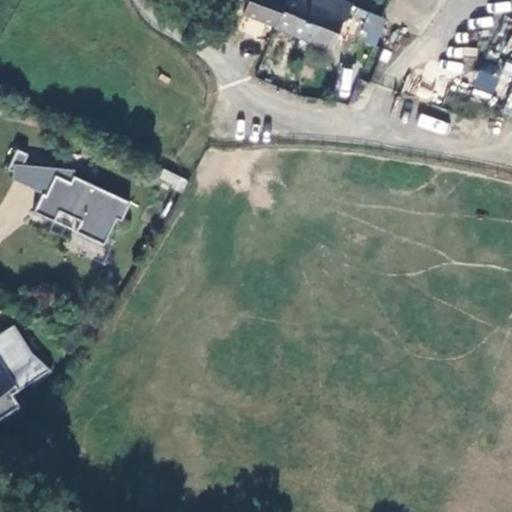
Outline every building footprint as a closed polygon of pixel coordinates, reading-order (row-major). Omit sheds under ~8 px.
[(256,0),(249,17),(336,55),(358,6),(343,0),(256,0)] [(389,20),(378,15),(369,32),(379,38),(389,20)] [(511,62),(506,60),(502,70),(511,73),(511,62)] [(478,68),(471,85),(491,94),(499,77),(478,68)] [(419,113),(415,127),(445,135),(449,122),(419,113)] [(15,145),(8,170),(14,172),(11,181),(48,192),(53,172),(65,175),(66,173),(30,162),(33,150),(15,145)] [(182,190),(187,178),(162,169),(158,181),(182,190)] [(38,197),(30,213),(58,227),(62,219),(78,226),(74,235),(106,251),(129,205),(74,177),(71,184),(55,176),(48,192),(44,200),(38,197)] [(0,422),(18,411),(9,398),(46,373),(15,326),(0,336),(0,422)]
